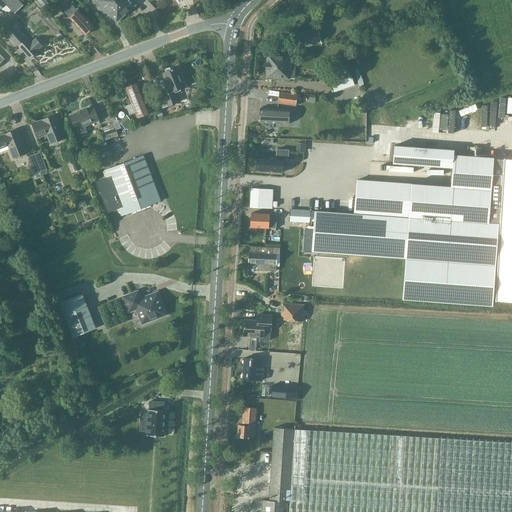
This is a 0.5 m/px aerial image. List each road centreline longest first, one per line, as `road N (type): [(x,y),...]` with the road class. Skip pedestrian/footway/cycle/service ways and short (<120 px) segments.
road 1 (tertiary): [(201,511),(232,24)]
road 2 (unclassified): [(0,104),(199,28),(232,24)]
